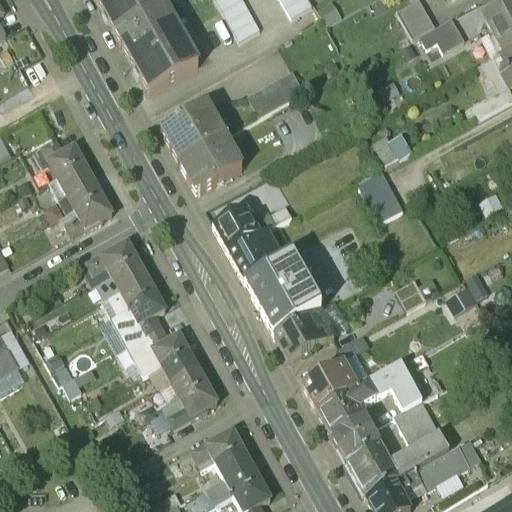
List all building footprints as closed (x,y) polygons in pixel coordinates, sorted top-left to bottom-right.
[(165,26),(150,0),(91,0),(120,51),(165,26)] [(227,0),(215,7),(220,17),(241,6),(238,0),(227,0)] [(286,0),(279,4),(285,14),(305,3),(303,0),(286,0)] [(285,14),(290,24),(311,13),(305,3),(285,14)] [(220,17),(226,28),(247,16),(241,6),(220,17)] [(511,9),(484,24),(502,59),(511,54),(511,9)] [(226,28),(232,38),(253,26),(247,16),(226,28)] [(451,24),(419,42),(425,53),(436,47),(442,58),(463,46),(451,24)] [(165,26),(120,51),(148,100),(193,75),(165,26)] [(232,38),(238,48),(259,37),(253,26),(232,38)] [(511,54),(502,59),(496,63),(503,77),(498,80),(499,82),(500,81),(508,95),(511,93),(511,54)] [(41,91),(29,70),(18,76),(30,97),(41,91)] [(292,78),(247,103),(259,124),(304,99),(292,78)] [(502,96),(468,114),(475,126),(509,108),(502,96)] [(202,113),(159,137),(177,170),(221,146),(224,144),(215,128),(212,130),(202,113)] [(0,139),(0,161),(4,169),(15,163),(2,138),(0,139)] [(399,142),(387,149),(397,167),(409,160),(399,142)] [(54,146),(32,158),(42,177),(49,173),(55,184),(56,185),(83,170),(73,152),(62,159),(54,146)] [(221,146),(177,170),(195,201),(241,175),(232,158),(229,160),(221,146)] [(83,170),(56,185),(55,184),(48,188),(54,198),(53,199),(56,205),(57,205),(64,201),(65,202),(92,186),(83,170)] [(379,228),(406,215),(386,173),(359,187),(379,228)] [(92,186),(65,202),(64,201),(57,205),(66,221),(74,218),(102,203),(92,186)] [(487,219),(504,213),(498,197),(481,202),(487,219)] [(102,203),(74,218),(66,221),(65,222),(59,224),(64,233),(71,245),(101,228),(100,226),(111,221),(102,203)] [(284,214),(252,231),(258,242),(266,238),(289,225),(284,214)] [(244,216),(212,233),(227,258),(258,242),(252,231),(244,216)] [(258,242),(227,258),(243,288),(281,267),(266,238),(258,242)] [(116,254),(115,252),(85,269),(89,276),(83,279),(92,294),(101,287),(102,286),(109,281),(136,266),(127,248),(116,254)] [(272,341),(273,340),(317,316),(320,315),(291,262),(281,267),(243,288),(272,341)] [(136,266),(109,281),(102,286),(101,287),(105,294),(108,292),(113,300),(118,297),(118,298),(146,282),(136,266)] [(412,270),(398,278),(405,289),(419,282),(412,270)] [(146,282),(118,298),(107,304),(116,321),(128,314),(155,299),(146,282)] [(413,286),(393,297),(405,317),(425,306),(413,286)] [(466,295),(445,307),(453,321),(474,309),(466,295)] [(128,314),(137,331),(126,337),(134,349),(144,344),(145,344),(160,335),(153,323),(165,317),(155,299),(128,314)] [(317,316),(273,340),(288,368),(332,343),(317,316)] [(166,347),(160,335),(145,344),(151,356),(160,373),(188,358),(178,341),(166,347)] [(0,346),(0,385),(17,376),(7,358),(0,346)] [(188,358),(160,373),(149,379),(158,395),(169,389),(170,390),(197,375),(188,358)] [(340,368),(300,390),(315,417),(355,394),(340,368)] [(420,408),(400,370),(366,389),(375,404),(391,396),(403,418),(420,408)] [(90,375),(72,385),(77,394),(95,384),(90,375)] [(197,375),(170,390),(179,407),(206,391),(197,375)] [(355,394),(315,417),(336,455),(369,436),(356,412),(363,408),(364,410),(375,404),(366,389),(355,394)] [(206,391),(179,407),(183,414),(169,421),(176,434),(206,417),(205,415),(216,409),(206,391)] [(436,465),(415,428),(415,429),(409,418),(385,432),(391,443),(400,438),(414,462),(398,471),(396,475),(392,477),(398,487),(415,477),(436,465)] [(72,443),(62,425),(51,431),(61,449),(72,443)] [(392,477),(369,436),(336,455),(364,506),(394,489),(398,487),(392,477)] [(220,441),(190,458),(196,470),(210,462),(214,469),(241,454),(232,437),(221,443),(220,441)] [(241,454),(214,469),(223,486),(251,471),(241,454)] [(223,486),(206,496),(214,511),(215,511),(232,503),(260,488),(251,471),(223,486)] [(398,487),(394,489),(399,498),(420,486),(415,477),(398,487)] [(260,488),(232,503),(237,511),(258,511),(270,505),(260,488)] [(394,489),(364,506),(367,511),(407,511),(399,498),(394,489)]
